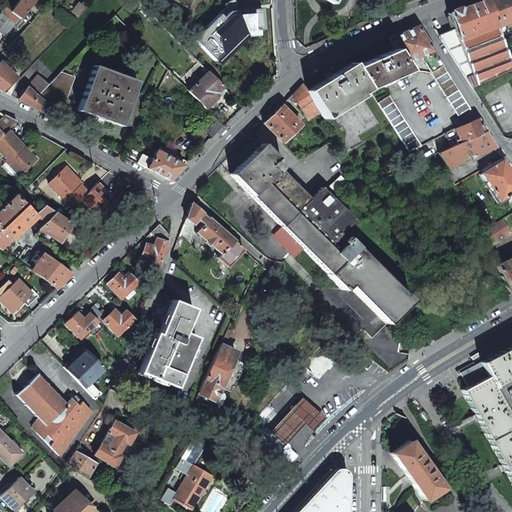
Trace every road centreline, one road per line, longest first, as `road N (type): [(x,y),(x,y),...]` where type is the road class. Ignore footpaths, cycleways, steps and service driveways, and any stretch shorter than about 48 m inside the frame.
road 1 (residential): [(172,196),(22,341)]
road 2 (residential): [(172,196),(0,98)]
road 3 (unknown): [(172,196),(173,229),(123,375)]
road 4 (residential): [(290,73),(172,196)]
road 5 (residential): [(417,13),(506,155)]
road 6 (residential): [(408,376),(505,511)]
road 7 (residential): [(290,73),(417,13)]
road 8 (secondary): [(352,422),(267,511)]
road 9 (secondary): [(511,314),(408,376)]
